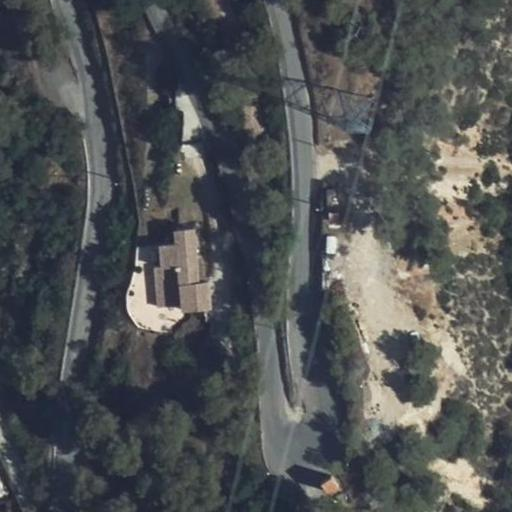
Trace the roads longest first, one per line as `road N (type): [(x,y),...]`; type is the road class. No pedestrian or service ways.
road 1 (tertiary): [(152,0),(214,121),(245,206),(280,433),(310,453),(320,447),(327,421),(306,329),(302,152),(278,0)]
road 2 (tertiary): [(73,511),(77,366),(104,162),(71,0)]
